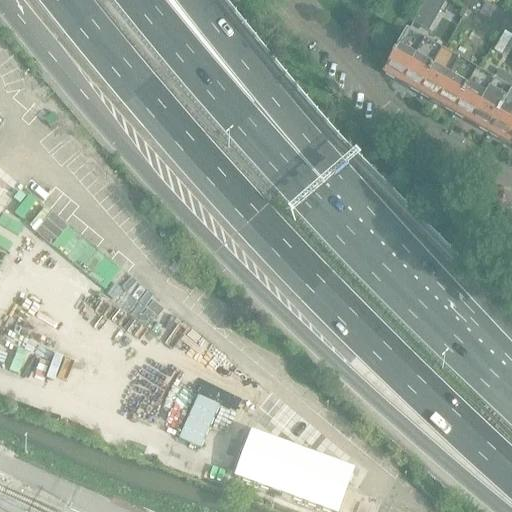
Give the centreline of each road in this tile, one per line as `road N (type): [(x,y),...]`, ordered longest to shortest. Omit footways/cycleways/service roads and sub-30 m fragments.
road 1 (motorway): [(13,0),(224,250),(341,370),(511,492)]
road 2 (motorway): [(65,0),(279,247),(511,474)]
road 3 (motorway): [(332,224),(138,0)]
road 4 (residential): [(286,0),(328,36),(386,112),(511,184)]
road 5 (motorway): [(332,224),(313,149),(193,0)]
road 6 (motorway): [(511,399),(332,224)]
